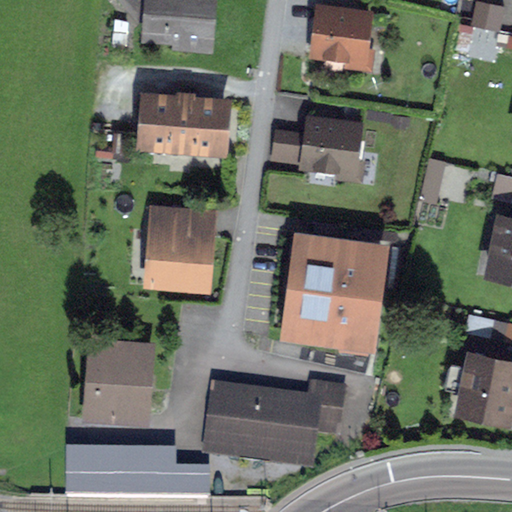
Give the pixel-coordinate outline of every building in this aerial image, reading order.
[(181,43),(204,45),(207,0),(124,0),(139,16),(151,17),(150,33),(182,36),(181,43)] [(477,0),(471,24),(499,30),(504,6),(477,0)] [(368,66),(370,48),(365,48),(369,14),(319,7),(313,52),(346,57),(346,63),(368,66)] [(288,22),(286,39),(310,41),(312,24),(288,22)] [(190,152),(191,147),(216,149),(220,102),(192,99),(192,94),(179,93),(179,98),(150,96),(149,113),(141,112),(140,126),(148,126),(147,143),(172,145),(171,151),(190,152)] [(358,177),(360,160),(355,159),(359,125),(309,118),(303,164),(337,169),(336,174),(358,177)] [(423,197),(442,199),(448,157),(429,155),(423,197)] [(511,200),(511,198),(511,177),(497,174),(492,195),(511,200)] [(511,219),(501,217),(489,271),(511,276),(511,219)] [(205,284),(209,234),(154,229),(149,279),(205,284)] [(340,348),(367,351),(381,248),(304,238),(291,330),(341,337),(340,348)] [(467,329),(511,339),(511,324),(471,314),(467,329)] [(98,347),(94,409),(139,413),(143,350),(98,347)] [(511,362),(472,354),(460,408),(507,418),(511,393),(511,362)] [(307,462),(312,427),(334,430),(340,392),(317,388),(315,403),(217,390),(209,449),(307,462)] [(70,439),(66,475),(157,486),(162,452),(70,439)]
